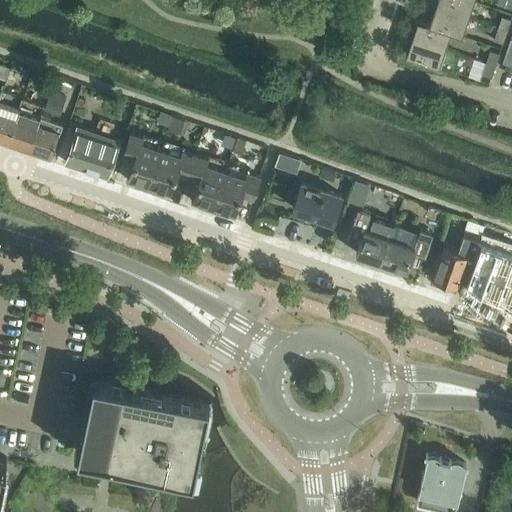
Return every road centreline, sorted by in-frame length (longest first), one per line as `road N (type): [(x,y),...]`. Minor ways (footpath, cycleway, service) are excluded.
road 1 (residential): [(511,329),(0,158)]
road 2 (residential): [(392,0),(374,50),(384,71),(511,102)]
road 3 (secondary): [(0,226),(101,262),(183,306)]
